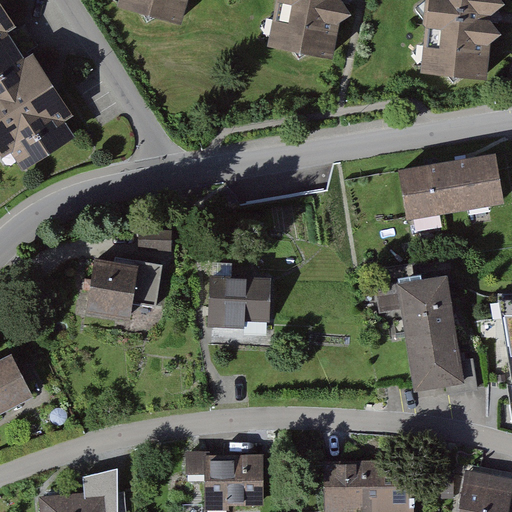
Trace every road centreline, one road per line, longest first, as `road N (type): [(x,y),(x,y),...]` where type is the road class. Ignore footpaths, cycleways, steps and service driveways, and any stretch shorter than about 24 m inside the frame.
road 1 (residential): [(0,476),(122,437),(205,423),(381,424),(511,449)]
road 2 (residential): [(170,178),(511,121)]
road 3 (residential): [(66,0),(166,159),(170,178)]
road 4 (residential): [(0,251),(55,208),(170,178)]
